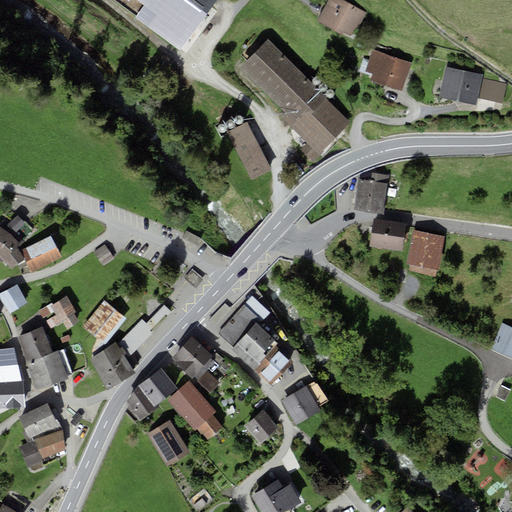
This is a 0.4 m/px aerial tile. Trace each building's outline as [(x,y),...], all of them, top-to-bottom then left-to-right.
[(218,0),(136,0),(145,6),(135,19),(180,52),(218,0)] [(366,13),(342,0),(328,0),(317,21),(351,40),(366,13)] [(268,40),(241,68),(286,113),(281,118),(295,131),(328,99),(268,40)] [(412,63),(372,49),(365,71),(373,74),(371,81),(402,92),(412,63)] [(483,75),(446,67),(440,97),(477,105),(478,98),(482,80),(483,75)] [(319,83),(320,82),(320,81),(320,79),(320,78),(319,77),(317,76),(316,76),(314,76),(313,77),(312,78),(312,79),(311,81),(312,82),(313,83),(314,84),(315,85),(316,85),(318,84),(319,83)] [(507,85),(482,80),(478,98),(503,103),(507,85)] [(326,90),(327,89),(328,87),(328,86),(327,85),(326,83),(325,83),(323,82),(322,83),(321,83),(320,84),(319,86),(319,87),(319,89),(320,90),(321,91),(323,91),(324,91),(325,91),(326,90)] [(334,97),(334,96),(335,94),(335,93),(334,91),(333,90),(332,90),(330,89),(329,90),(328,90),(327,91),(326,93),(326,94),(326,95),(327,97),(328,97),(330,98),(331,98),(332,98),(334,97)] [(328,99),(295,131),(308,144),(302,150),(314,162),(352,123),(328,99)] [(242,123),(243,122),(244,120),(244,119),(243,118),(242,116),(241,116),(239,115),(238,116),(236,116),(236,117),(235,119),(235,120),(235,122),(236,123),(237,124),(238,124),(240,124),(241,124),(242,123)] [(234,127),(235,126),(235,125),(235,123),(234,122),(234,121),(232,120),(231,120),(229,120),(228,121),(227,122),(227,123),(226,124),(227,126),(227,127),(229,128),(230,128),(231,128),(233,128),(234,127)] [(247,123),(227,133),(252,181),(272,171),(247,123)] [(372,180),(359,179),(355,209),(384,213),(388,175),(373,173),(372,180)] [(5,230),(0,225),(0,256),(13,269),(25,260),(17,249),(37,230),(16,215),(5,230)] [(407,223),(374,218),(370,246),(402,251),(404,242),(406,242),(408,232),(405,232),(407,223)] [(194,235),(187,231),(182,238),(190,243),(194,235)] [(445,237),(413,231),(406,264),(410,265),(437,270),(439,270),(445,237)] [(202,238),(194,235),(190,243),(198,246),(202,238)] [(52,236),(22,250),(32,272),(62,258),(52,236)] [(105,245),(94,252),(103,267),(115,259),(105,245)] [(437,270),(410,265),(409,271),(435,276),(437,270)] [(193,268),(184,279),(195,289),(204,278),(203,277),(196,271),(193,268)] [(18,285),(0,293),(0,298),(10,313),(28,303),(18,285)] [(67,296),(53,304),(53,302),(38,310),(43,318),(55,311),(58,315),(47,321),(51,327),(64,320),(68,327),(78,321),(74,314),(77,313),(67,296)] [(269,312),(253,297),(218,334),(234,349),(259,323),(269,312)] [(104,300),(83,327),(97,339),(105,345),(127,318),(104,300)] [(225,304),(209,320),(212,324),(215,327),(231,309),(225,304)] [(121,347),(120,348),(133,369),(140,364),(133,354),(153,333),(150,331),(166,315),(168,316),(171,312),(165,305),(147,324),(142,319),(118,344),(121,347)] [(280,343),(259,323),(234,349),(255,369),(276,348),(280,343)] [(511,327),(503,323),(491,349),(511,358),(511,327)] [(44,327),(17,336),(26,362),(53,352),(44,327)] [(212,354),(192,336),(171,358),(192,378),(195,376),(198,379),(207,370),(215,361),(211,358),(214,356),(212,354)] [(108,347),(105,345),(97,339),(94,345),(93,350),(93,357),(108,347)] [(93,357),(91,359),(107,390),(136,373),(133,369),(120,348),(116,342),(108,347),(93,357)] [(14,347),(0,348),(0,382),(21,380),(14,347)] [(293,362),(276,348),(255,369),(274,385),(293,362)] [(53,352),(26,362),(36,391),(69,378),(68,377),(74,375),(64,349),(59,351),(58,350),(53,352)] [(215,351),(212,354),(214,356),(211,358),(215,361),(218,365),(223,359),(215,351)] [(177,389),(161,368),(138,385),(155,407),(158,405),(177,389)] [(221,383),(207,370),(198,379),(197,381),(211,393),(221,383)] [(316,379),(280,400),(295,427),(321,412),(318,406),(328,401),(316,379)] [(23,380),(0,383),(0,412),(26,410),(23,380)] [(217,412),(190,381),(168,400),(195,431),(197,429),(213,415),(217,412)] [(155,407),(138,385),(126,401),(140,422),(159,407),(158,405),(155,407)] [(511,390),(501,385),(495,397),(505,402),(511,390)] [(48,404),(19,418),(29,439),(58,425),(48,404)] [(263,410),(245,426),(261,444),(279,428),(263,410)] [(83,417),(78,413),(70,423),(76,427),(83,417)] [(213,415),(197,429),(208,441),(224,427),(213,415)] [(170,420),(147,434),(167,467),(190,453),(170,420)] [(63,430),(34,439),(43,458),(66,450),(63,430)] [(34,441),(19,447),(28,469),(44,462),(42,459),(34,441)] [(279,479),(252,496),(262,511),(291,511),(290,510),(303,502),(291,483),(284,487),(279,479)]
